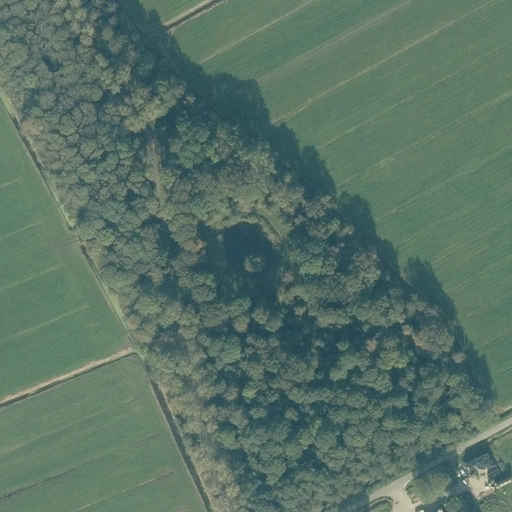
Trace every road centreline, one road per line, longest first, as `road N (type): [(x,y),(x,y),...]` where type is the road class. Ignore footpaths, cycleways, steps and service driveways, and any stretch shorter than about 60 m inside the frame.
road 1 (unclassified): [(227,511),(193,402),(141,121),(60,0)]
road 2 (unclassified): [(344,511),(511,421)]
